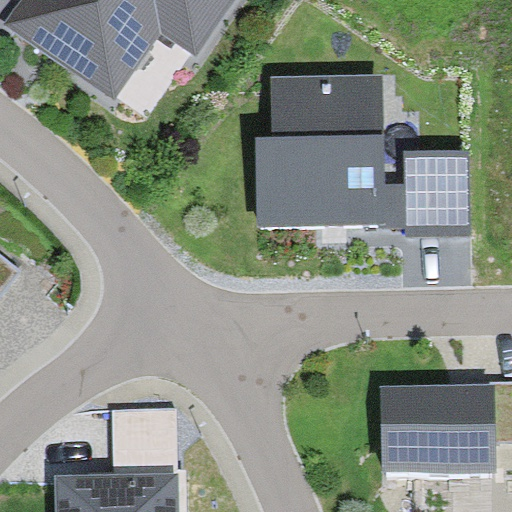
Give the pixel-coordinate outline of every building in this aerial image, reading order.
[(43,0),(22,31),(115,94),(161,26),(199,52),(234,0),(43,0)] [(367,220),(366,182),(364,75),(252,77),(254,145),(237,145),(239,223),(367,220)] [(366,182),(367,220),(389,220),(389,233),(450,231),(448,150),(384,152),(385,182),(366,182)] [(0,265),(0,305),(19,280),(0,265)] [(475,383),(476,437),(511,436),(510,377),(475,378),(475,383)] [(475,383),(362,385),(363,473),(476,471),(476,437),(475,383)] [(172,511),(171,485),(63,490),(63,511),(172,511)]
